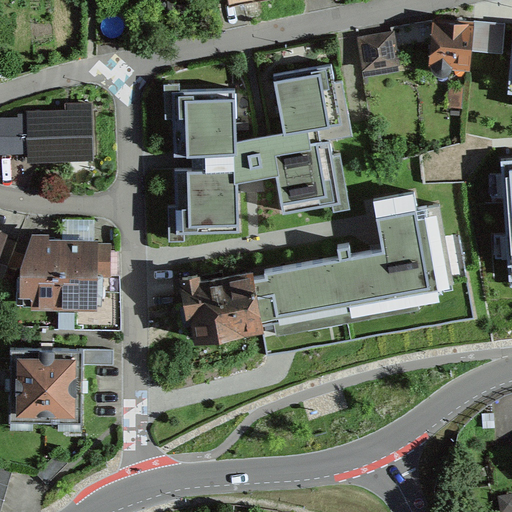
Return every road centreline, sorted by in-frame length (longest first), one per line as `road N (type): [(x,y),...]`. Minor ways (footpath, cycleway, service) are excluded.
road 1 (residential): [(136,67),(418,0)]
road 2 (residential): [(139,196),(143,485)]
road 3 (tertiary): [(143,485),(305,468),(377,446)]
road 4 (tertiary): [(377,446),(453,395),(511,368)]
road 5 (residential): [(0,102),(136,67)]
road 6 (residential): [(139,196),(0,180)]
road 7 (residential): [(136,67),(139,196)]
